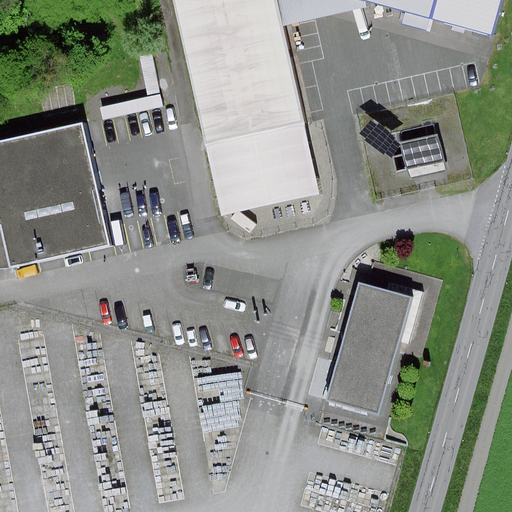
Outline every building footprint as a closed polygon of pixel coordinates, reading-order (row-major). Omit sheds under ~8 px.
[(283,0),(180,0),(231,217),(329,195),(283,0)] [(378,0),(492,32),(501,0),(378,0)] [(149,56),(155,94),(108,101),(110,110),(166,101),(159,55),(149,56)] [(92,123),(0,144),(0,175),(21,269),(120,247),(92,123)] [(441,127),(407,137),(416,171),(450,162),(441,127)] [(428,298),(370,283),(338,403),(397,418),(428,298)]
